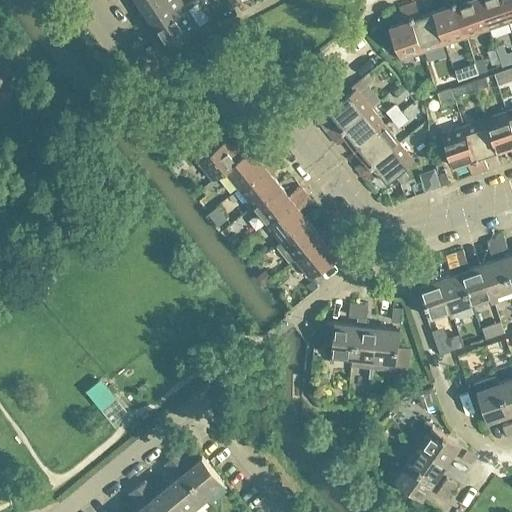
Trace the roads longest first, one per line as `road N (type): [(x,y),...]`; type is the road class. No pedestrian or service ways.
road 1 (residential): [(286,118),(259,90),(182,92),(147,82),(87,0)]
road 2 (residential): [(494,451),(465,428),(381,236)]
road 3 (residential): [(58,511),(201,400)]
road 4 (residential): [(381,236),(286,118)]
road 5 (residential): [(201,400),(292,511)]
road 6 (residential): [(381,236),(511,195)]
road 7 (residential): [(294,321),(381,236)]
